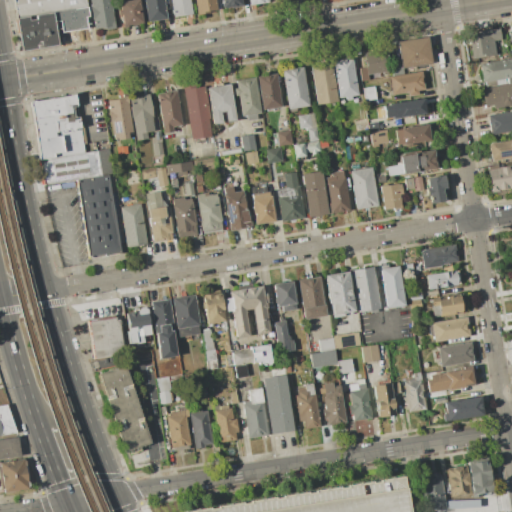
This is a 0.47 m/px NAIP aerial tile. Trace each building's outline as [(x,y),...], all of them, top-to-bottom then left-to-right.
[(13,0),(85,0),(86,6),(16,17),(13,0)] [(110,0),(115,27),(104,29),(104,27),(93,29),(92,18),(91,18),(89,7),(90,7),(88,0),(110,0)] [(137,0),(141,22),(122,25),(118,1),(124,0),(137,0)] [(146,21),(143,0),(163,0),(166,18),(146,21)] [(188,0),(191,14),(172,17),(169,0),(188,0)] [(214,0),(216,9),(207,10),(207,13),(196,14),(193,0),(214,0)] [(222,8),(220,0),(240,0),(241,5),(222,8)] [(54,12),(58,40),(69,39),(68,27),(90,24),(87,8),(54,12)] [(15,18),(21,51),(57,45),(52,13),(34,15),(35,19),(28,21),(27,17),(15,18)] [(472,59),(468,35),(478,34),(478,31),(491,29),(499,28),(500,40),(493,41),(495,55),(472,59)] [(395,42),(426,37),(430,63),(400,68),(395,42)] [(363,52),(387,49),(390,71),(366,75),(365,67),(363,52)] [(332,61),(351,58),(357,95),(350,96),(350,100),(345,100),(344,97),(338,98),(332,61)] [(477,63),(511,58),(511,80),(485,85),(484,82),(481,83),(477,63)] [(315,105),(309,64),(330,60),(336,102),(315,105)] [(301,67),(307,106),(287,109),(281,70),(301,67)] [(365,67),(366,75),(367,80),(360,81),(358,68),(365,67)] [(388,76),(420,71),(423,90),(416,91),(417,94),(407,95),(407,92),(391,95),(388,76)] [(256,76),(275,73),(280,107),(271,109),(272,110),(266,111),(265,110),(261,110),(256,76)] [(234,80),(254,77),(260,113),(255,114),(255,119),(245,120),(244,116),(240,116),(234,80)] [(482,88),(511,82),(511,106),(492,109),(492,106),(485,107),(482,88)] [(181,86),(195,84),(195,87),(203,86),(211,136),(190,139),(181,86)] [(205,87),(228,84),(234,120),(225,122),(223,111),(218,112),(219,123),(210,124),(205,87)] [(361,88),(373,87),(375,99),(363,101),(361,88)] [(155,94),(175,91),(180,126),(171,127),(172,132),(161,133),(155,94)] [(29,101),(74,94),(83,153),(38,160),(29,101)] [(135,140),(128,97),(148,94),(154,131),(145,132),(146,138),(135,140)] [(106,101),(126,97),(131,132),(126,133),(127,138),(116,140),(115,134),(111,135),(106,101)] [(423,99),(425,113),(398,118),(397,117),(391,118),(389,104),(395,103),(423,99)] [(486,114),(511,110),(511,131),(490,135),(486,114)] [(296,115),(313,113),(316,127),(299,129),(296,115)] [(426,124),(429,140),(402,145),(402,144),(395,145),(393,130),(399,129),(399,128),(426,124)] [(306,129),(316,127),(318,140),(308,141),(306,129)] [(276,132),(289,130),(291,145),(278,147),(276,132)] [(368,132),(385,130),(387,143),(370,145),(368,132)] [(239,136),(252,134),(254,150),(241,152),(239,136)] [(486,143),(511,138),(511,157),(489,161),(486,143)] [(292,145),(317,141),(319,151),(316,151),(316,154),(310,155),(310,153),(304,154),(304,157),(294,158),(292,145)] [(152,143),(160,142),(162,154),(154,156),(152,143)] [(116,154),(115,145),(125,143),(127,153),(116,154)] [(264,149),(278,147),(280,161),(266,163),(264,149)] [(38,160),(83,153),(96,150),(100,176),(42,185),(38,160)] [(432,150),(435,168),(387,176),(385,167),(398,165),(397,156),(413,153),(414,157),(420,156),(419,152),(432,150)] [(243,153),(255,151),(257,162),(245,164),(243,153)] [(230,157),(237,156),(238,163),(231,165),(230,157)] [(164,165),(190,161),(192,169),(186,170),(186,174),(177,175),(176,172),(166,173),(164,165)] [(511,187),(497,189),(497,190),(489,191),(488,186),(489,186),(487,166),(497,165),(497,168),(511,165),(511,187)] [(154,169),(163,167),(164,171),(167,185),(166,186),(166,188),(160,189),(159,187),(157,187),(156,177),(154,169)] [(348,171),(370,167),(372,178),(370,178),(371,181),(369,181),(371,188),(372,188),(372,191),(374,191),(377,205),(355,209),(348,171)] [(139,170),(154,168),(154,169),(156,177),(141,179),(139,170)] [(193,172),(200,171),(201,181),(195,182),(193,172)] [(300,174),(321,171),(328,213),(307,217),(300,174)] [(348,210),(329,213),(327,203),(329,203),(325,177),(331,176),(330,172),(342,171),(348,210)] [(280,221),(275,189),(284,188),(282,174),(294,172),(296,186),(298,186),(303,217),(280,221)] [(425,178),(443,175),(445,193),(442,194),(443,201),(430,203),(425,178)] [(77,182),(90,258),(122,253),(109,176),(77,182)] [(412,178),(420,176),(422,190),(414,191),(412,178)] [(404,180),(411,178),(413,189),(405,190),(404,180)] [(182,184),(191,182),(193,195),(184,196),(182,184)] [(379,186),(396,184),(396,185),(400,184),(401,194),(398,194),(400,207),(383,210),(379,186)] [(228,229),(222,194),(223,193),(222,188),(231,186),(232,192),(242,190),(245,209),(246,209),(248,226),(228,229)] [(170,232),(166,233),(167,239),(151,242),(147,219),(148,219),(147,209),(146,209),(144,194),(159,191),(161,207),(166,206),(170,232)] [(195,195),(215,191),(221,229),(202,232),(201,230),(200,230),(195,200),(196,200),(195,195)] [(273,221),(254,224),(250,198),(251,198),(250,194),(266,191),(267,196),(269,195),(273,221)] [(190,199),(196,234),(177,237),(171,199),(183,197),(183,200),(190,199)] [(118,207),(139,204),(145,244),(125,247),(118,207)] [(423,249),(453,244),(456,262),(426,267),(423,249)] [(378,269),(399,265),(400,274),(399,274),(400,281),(399,281),(401,294),(404,294),(405,303),(402,304),(403,305),(385,308),(378,269)] [(349,271),(373,267),(380,307),(378,307),(378,312),(369,313),(369,310),(356,312),(349,271)] [(323,275),(347,271),(353,311),(350,311),(351,314),(332,317),(331,315),(329,315),(323,275)] [(424,276),(454,271),(456,285),(426,290),(424,276)] [(297,280),(319,277),(325,316),(303,320),(297,280)] [(271,284),(291,281),(295,309),(282,312),(281,306),(275,307),(271,284)] [(227,291),(262,286),(269,332),(255,335),(251,309),(244,310),(248,336),(235,338),(230,311),(225,312),(223,298),(228,298),(227,291)] [(201,295),(208,294),(207,292),(219,290),(224,320),(218,321),(219,323),(207,325),(207,323),(206,323),(201,295)] [(407,301),(406,293),(419,291),(420,299),(407,301)] [(171,298),(193,294),(198,325),(196,325),(198,334),(178,337),(176,329),(171,298)] [(429,299),(458,294),(461,313),(438,317),(438,316),(432,317),(429,299)] [(149,302),(168,299),(174,339),(167,340),(167,336),(161,337),(160,334),(155,334),(149,302)] [(409,309),(408,302),(418,300),(420,307),(409,309)] [(125,314),(136,312),(136,308),(146,307),(150,335),(149,335),(149,340),(146,340),(145,337),(142,338),(143,341),(128,343),(126,331),(128,331),(125,314)] [(85,321),(116,316),(122,354),(92,359),(85,321)] [(430,322),(465,317),(468,336),(433,342),(432,334),(428,334),(427,324),(430,323),(430,322)] [(272,322),(283,320),(287,340),(292,339),(294,350),(289,351),(289,353),(278,354),(272,322)] [(200,330),(210,329),(217,369),(206,370),(200,330)] [(332,336),(357,332),(359,345),(334,349),(332,336)] [(318,340),(332,338),(334,349),(320,352),(318,340)] [(436,347),(469,342),(472,361),(439,367),(436,347)] [(249,347),(268,344),(271,364),(263,366),(263,364),(257,365),(257,363),(251,363),(251,362),(228,366),(226,355),(231,355),(231,352),(249,349),(249,347)] [(360,347),(377,344),(379,360),(362,363),(360,347)] [(308,354),(321,352),(324,369),(311,371),(308,354)] [(327,357),(334,356),(336,364),(328,366),(327,357)] [(336,361),(350,358),(352,372),(338,374),(336,361)] [(96,373),(122,451),(148,442),(122,365),(96,373)] [(234,366),(245,365),(247,376),(236,378),(234,366)] [(470,368),(470,369),(472,369),(475,384),(427,392),(425,380),(428,379),(428,374),(470,368)] [(425,409),(407,412),(406,404),(403,404),(402,397),(405,397),(402,381),(413,379),(412,373),(419,372),(425,409)] [(261,378),(285,375),(293,430),(270,434),(261,378)] [(352,421),(347,384),(356,383),(355,380),(363,379),(363,383),(365,383),(370,418),(352,421)] [(321,384),(338,381),(345,422),(327,425),(326,418),(323,419),(321,410),(324,409),(322,393),(320,394),(319,389),(322,388),(321,384)] [(391,384),(398,382),(400,392),(393,393),(391,384)] [(303,429),(302,420),(298,421),(294,396),(298,395),(297,387),(303,386),(303,385),(313,383),(320,426),(303,429)] [(372,386),(389,383),(394,414),(377,417),(372,386)] [(267,435),(247,438),(241,404),(242,403),(242,402),(248,401),(246,390),(259,388),(267,435)] [(169,390),(171,403),(160,405),(158,392),(169,390)] [(228,393),(235,392),(237,403),(231,404),(228,393)] [(443,402),(479,396),(482,415),(443,421),(442,414),(444,413),(443,402)] [(0,405),(6,404),(16,432),(0,436),(0,405)] [(212,411),(230,408),(232,419),(235,418),(238,433),(235,433),(236,440),(218,443),(212,411)] [(188,413),(206,410),(211,444),(204,445),(204,447),(194,449),(188,413)] [(165,416),(184,413),(189,445),(188,445),(189,449),(172,451),(172,448),(170,448),(165,416)] [(0,439),(16,437),(19,456),(0,459),(0,439)] [(0,485),(0,461),(23,459),(27,490),(1,493),(0,485)] [(467,465),(471,464),(471,463),(484,461),(484,462),(489,461),(494,491),(480,493),(481,496),(472,497),(467,465)] [(445,469),(465,466),(470,494),(464,495),(464,496),(457,497),(457,496),(450,497),(445,469)] [(439,474),(445,508),(444,508),(444,511),(431,511),(431,510),(425,511),(419,477),(439,474)] [(407,511),(400,475),(188,511),(407,511)] [(477,499),(445,500),(445,508),(477,507),(477,499)]
